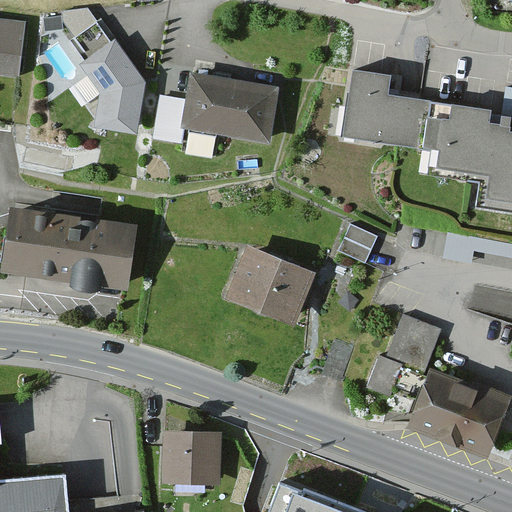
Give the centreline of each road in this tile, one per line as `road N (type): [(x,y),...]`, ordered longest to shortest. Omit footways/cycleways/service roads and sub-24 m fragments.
road 1 (secondary): [(0,338),(147,366),(511,501)]
road 2 (residential): [(456,38),(268,0)]
